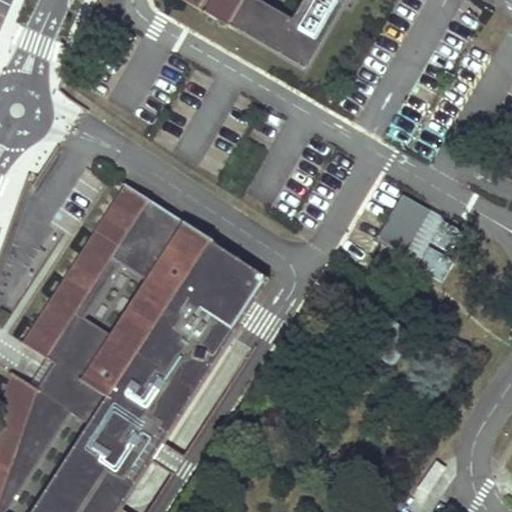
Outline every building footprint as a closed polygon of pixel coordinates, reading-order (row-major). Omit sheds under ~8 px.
[(511,0),(183,0),(305,70),(344,0),(511,0)] [(0,410),(0,511),(36,511),(109,401),(83,383),(186,225),(126,185),(24,341),(58,365),(39,390),(12,373),(0,410)] [(403,195),(376,239),(418,265),(445,221),(403,195)] [(118,511),(268,278),(186,225),(83,383),(109,401),(36,511),(118,511)] [(413,336),(382,317),(369,338),(400,358),(413,336)] [(400,358),(369,338),(363,347),(394,367),(400,358)]
